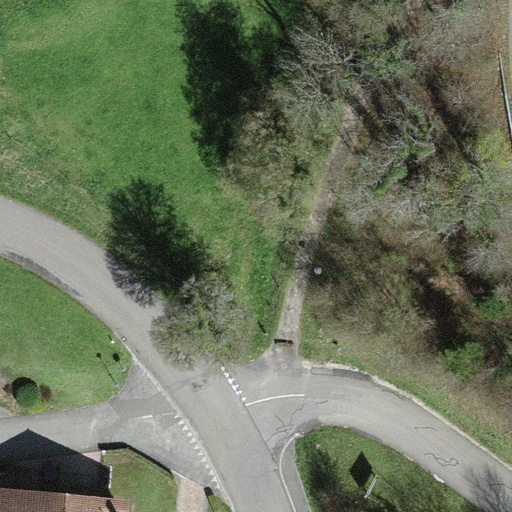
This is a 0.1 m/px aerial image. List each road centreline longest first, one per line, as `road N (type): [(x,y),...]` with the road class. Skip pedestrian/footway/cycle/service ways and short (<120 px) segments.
road 1 (residential): [(210,411),(287,392),(343,390),(396,416),(511,499)]
road 2 (tertiary): [(210,411),(123,308),(30,236),(0,223)]
road 3 (residential): [(0,440),(210,411)]
